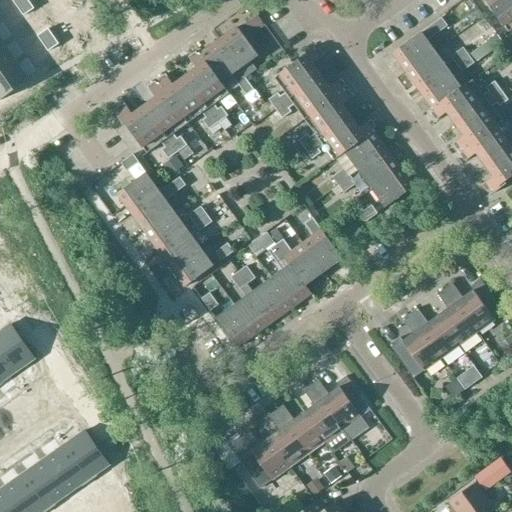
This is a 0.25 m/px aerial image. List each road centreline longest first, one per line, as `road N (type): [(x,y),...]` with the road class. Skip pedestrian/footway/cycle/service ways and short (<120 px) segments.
road 1 (residential): [(376,511),(371,496),(379,479),(421,441),(336,308)]
road 2 (residential): [(167,326),(216,397),(336,308)]
road 3 (residential): [(470,212),(341,42)]
road 4 (residential): [(336,308),(470,212)]
road 5 (residential): [(230,0),(121,81)]
